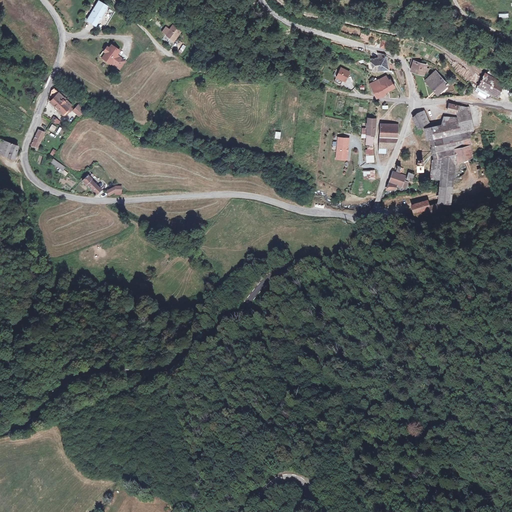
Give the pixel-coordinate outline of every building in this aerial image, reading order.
[(106,8),(97,3),(86,22),(94,28),(106,8)] [(173,40),(180,32),(173,26),(170,30),(166,27),(162,32),(173,40)] [(376,43),(375,48),(387,50),(388,44),(383,42),(382,45),(376,43)] [(119,53),(110,47),(108,50),(106,49),(103,53),(105,55),(101,60),(110,66),(110,65),(115,68),(120,60),(116,57),(119,53)] [(387,59),(379,60),(381,72),(388,71),(387,59)] [(431,66),(418,59),(416,62),(429,69),(431,66)] [(381,72),(379,60),(377,60),(372,60),(374,73),(381,72)] [(416,62),(411,71),(424,77),(425,77),(429,69),(416,62)] [(348,71),(340,67),(335,78),(343,82),(348,71)] [(497,98),(506,82),(487,71),(485,76),(482,80),(478,87),(497,98)] [(447,89),(436,74),(427,82),(438,96),(447,89)] [(385,79),(381,81),(387,94),(396,89),(392,81),(387,83),(385,79)] [(387,94),(381,81),(370,85),(375,99),(387,94)] [(70,107),(53,91),(48,96),(52,99),(50,102),(55,106),(64,114),(70,107)] [(78,104),(75,110),(83,117),(87,109),(78,104)] [(447,111),(457,114),(459,110),(461,110),(462,108),(460,108),(450,104),(447,111)] [(63,115),(64,114),(55,106),(54,107),(63,115)] [(432,140),(434,160),(430,178),(439,180),(438,202),(451,205),(454,174),(457,173),(457,164),(473,158),(469,143),(472,144),(470,135),(473,130),(470,122),(469,118),(466,107),(462,108),(461,110),(459,110),(457,114),(457,118),(448,118),(448,121),(445,121),(445,124),(433,127),(434,129),(436,138),(436,139),(432,140)] [(424,111),(412,117),(420,128),(430,123),(424,111)] [(60,122),(54,116),(51,121),(58,125),(60,122)] [(380,124),(380,139),(398,139),(398,124),(380,124)] [(371,126),(367,126),(366,129),(363,129),(363,135),(373,136),(373,138),(375,138),(375,136),(376,136),(376,126),(371,126)] [(426,129),(428,138),(431,141),(432,140),(436,139),(436,138),(434,129),(433,127),(426,129)] [(43,132),(37,130),(31,146),(37,148),(43,132)] [(348,139),(337,138),(335,159),(346,160),(348,139)] [(380,149),(387,149),(394,149),(398,139),(380,139),(380,149)] [(10,146),(2,142),(0,145),(0,154),(5,157),(10,146)] [(17,146),(12,143),(10,146),(5,157),(13,160),(17,149),(16,148),(17,146)] [(57,163),(53,160),(50,163),(60,171),(63,168),(57,163)] [(375,170),(363,171),(364,179),(375,179),(375,170)] [(393,185),(390,184),(386,193),(396,190),(397,186),(402,188),(403,187),(404,188),(404,189),(406,190),(408,183),(404,182),(406,177),(397,174),(393,185)] [(100,187),(87,176),(83,182),(81,183),(94,193),(100,187)] [(120,193),(120,187),(115,187),(105,192),(108,196),(114,193),(120,193)] [(431,210),(428,199),(411,205),(414,216),(431,210)]
